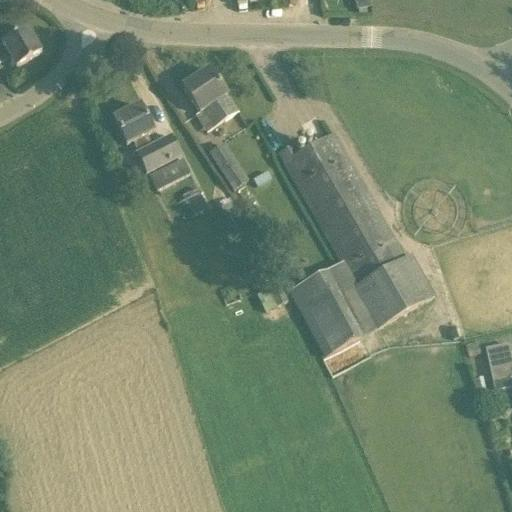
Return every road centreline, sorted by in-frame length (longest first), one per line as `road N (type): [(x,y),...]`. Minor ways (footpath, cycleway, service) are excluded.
road 1 (unclassified): [(506,81),(451,50),(399,39),(144,32),(96,21)]
road 2 (unclassified): [(0,113),(76,56),(96,21)]
